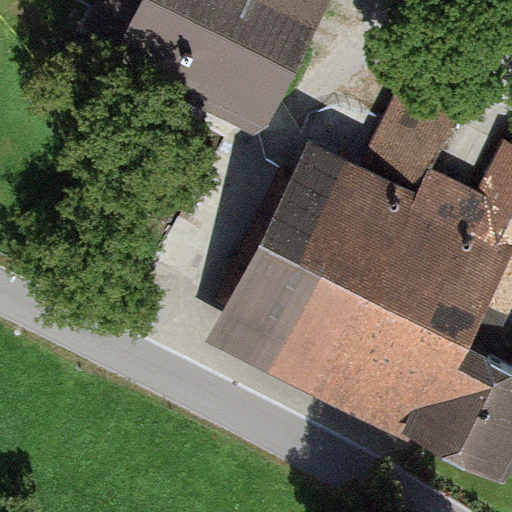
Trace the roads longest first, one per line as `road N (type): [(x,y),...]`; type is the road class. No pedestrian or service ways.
road 1 (unclassified): [(429,511),(282,425),(0,286)]
road 2 (unknown): [(157,364),(205,208),(333,0)]
